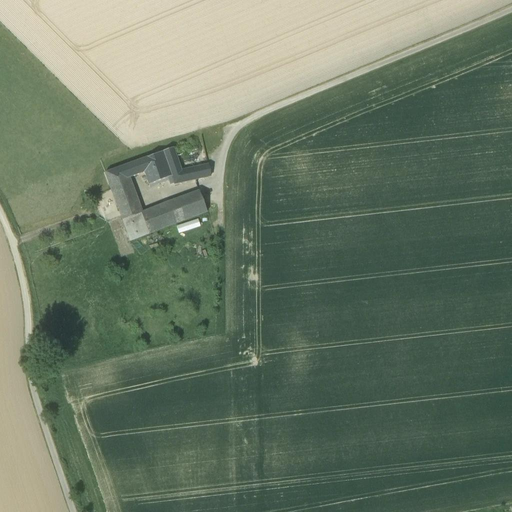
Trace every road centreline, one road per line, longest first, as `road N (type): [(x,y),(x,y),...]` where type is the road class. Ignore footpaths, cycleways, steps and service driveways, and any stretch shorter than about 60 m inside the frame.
road 1 (residential): [(511,9),(235,127),(223,160),(220,220)]
road 2 (unclassified): [(72,511),(33,393),(26,300),(0,215)]
